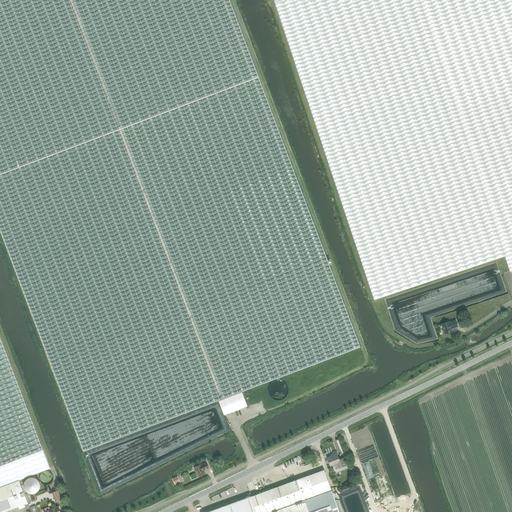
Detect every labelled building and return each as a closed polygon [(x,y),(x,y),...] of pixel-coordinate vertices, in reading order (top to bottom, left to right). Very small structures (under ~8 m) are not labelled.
[(0,0),(0,173),(258,77),(229,0),(0,0)] [(511,0),(274,0),(374,299),(504,256),(509,271),(511,270),(511,0)] [(258,77),(0,173),(0,228),(83,451),(219,400),(242,392),(360,347),(258,77)] [(451,328),(458,326),(456,320),(449,323),(449,321),(442,324),(445,333),(452,331),(451,328)] [(50,468),(0,337),(0,486),(19,480),(50,468)] [(244,393),(219,403),(224,416),(248,407),(244,393)] [(336,463),(338,468),(346,465),(344,459),(340,460),(337,453),(333,454),(333,455),(327,458),(330,466),(336,463)] [(198,477),(205,473),(203,470),(205,469),(208,468),(206,462),(201,465),(200,464),(194,467),(198,477)] [(251,496),(206,511),(339,511),(331,489),(324,469),(257,494),(262,509),(257,511),(251,496)] [(2,511),(28,502),(19,480),(0,486),(0,511),(2,511)] [(255,489),(252,481),(246,483),(247,488),(249,487),(250,491),(255,489)]
